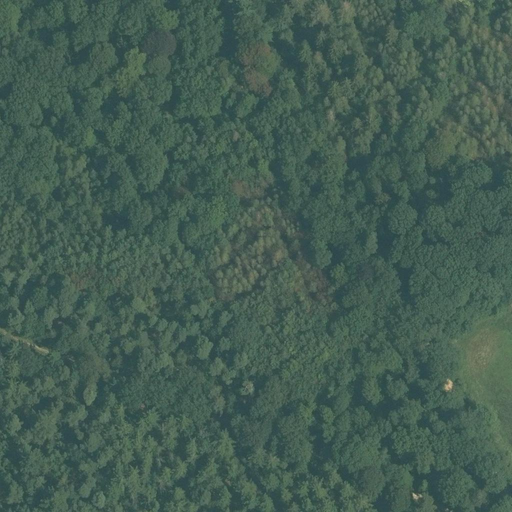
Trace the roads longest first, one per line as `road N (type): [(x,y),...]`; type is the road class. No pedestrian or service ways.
road 1 (track): [(304,437),(175,228),(162,0)]
road 2 (track): [(511,511),(352,201)]
road 3 (track): [(298,444),(46,344)]
road 4 (track): [(352,201),(246,0)]
road 5 (track): [(459,511),(298,444)]
